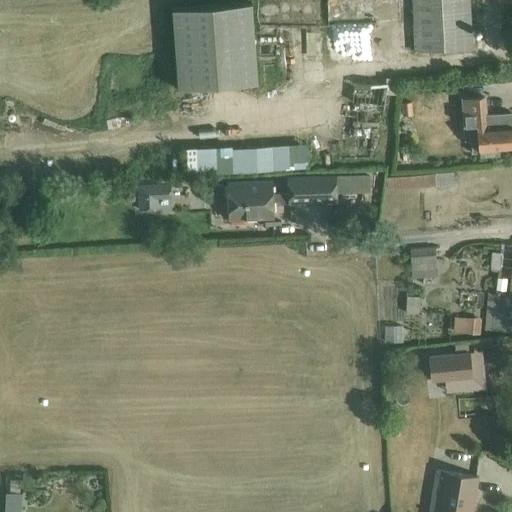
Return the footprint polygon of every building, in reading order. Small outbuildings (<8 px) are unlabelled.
[(353,16),(351,0),(331,0),(333,18),(353,16)] [(411,0),(414,52),(472,48),(468,0),(411,0)] [(255,50),(251,3),(236,4),(224,5),(185,8),(172,9),(173,29),(175,49),(178,89),(191,88),(230,85),(242,84),(257,83),(257,82),(256,71),(255,50)] [(333,62),(354,60),(350,22),(329,24),(333,62)] [(472,140),(473,155),(499,153),(498,148),(511,146),(511,133),(510,114),(486,116),(484,97),(462,99),(464,127),(476,126),(477,139),(472,140)] [(411,103),(401,104),(402,117),(411,116),(411,103)] [(156,113),(156,123),(181,123),(181,113),(156,113)] [(352,123),(351,135),(373,136),(374,125),(352,123)] [(327,142),(190,143),(191,168),(327,167),(327,142)] [(105,148),(84,149),(84,167),(106,167),(105,148)] [(122,148),(121,166),(143,167),(144,149),(122,148)] [(458,169),(439,169),(440,184),(458,184),(458,169)] [(434,173),(415,175),(416,187),(435,186),(434,173)] [(272,181),(228,182),(229,218),(273,217),(272,201),(278,201),(278,204),(288,203),(336,201),(335,175),(287,177),(288,193),(272,193),(272,181)] [(154,211),(154,198),(170,198),(170,186),(139,186),(139,212),(154,211)] [(21,195),(22,217),(39,216),(38,194),(21,195)] [(435,247),(409,249),(412,279),(438,276),(435,247)] [(496,251),(495,268),(509,269),(510,251),(496,251)] [(510,289),(511,277),(490,276),(489,288),(510,289)] [(511,321),(511,306),(505,306),(506,295),(495,293),(491,319),(511,321)] [(408,298),(407,314),(420,315),(421,299),(408,298)] [(484,318),(457,318),(457,335),(484,335),(484,318)] [(385,325),(384,341),(400,342),(401,326),(385,325)] [(471,376),(469,352),(468,352),(468,344),(454,345),(455,354),(429,356),(431,380),(471,376)] [(432,493),(440,494),(437,511),(469,511),(472,495),(475,495),(478,477),(436,469),(432,493)] [(24,511),(26,495),(9,494),(7,511),(24,511)]
